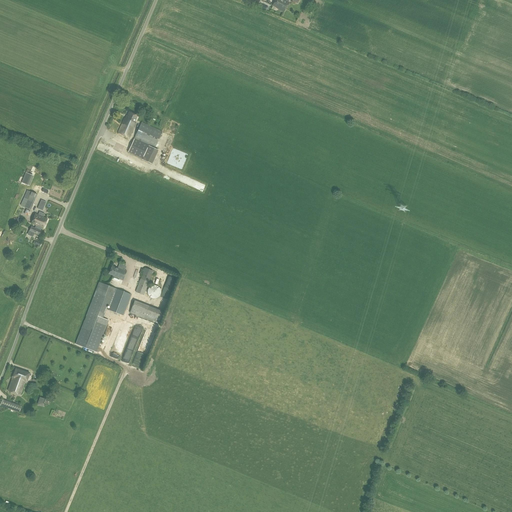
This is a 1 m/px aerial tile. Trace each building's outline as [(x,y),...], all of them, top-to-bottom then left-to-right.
[(288,2),(289,0),(292,0),(297,3),(298,0),(285,0),(276,0),(273,6),(283,12),(290,3),(288,2)] [(129,138),(136,123),(134,122),(137,116),(129,112),(126,118),(125,117),(118,133),(129,138)] [(162,132),(141,122),(134,138),(155,148),(162,132)] [(148,145),(147,147),(135,140),(130,150),(143,157),(142,159),(152,164),(158,150),(148,145)] [(129,156),(127,161),(135,164),(137,159),(129,156)] [(26,171),(23,181),(31,184),(35,173),(26,171)] [(169,185),(172,179),(153,172),(151,177),(169,185)] [(42,185),(41,188),(51,193),(52,189),(42,185)] [(31,192),(24,207),(30,210),(37,194),(31,192)] [(41,208),(39,212),(44,213),(49,200),(42,197),(39,207),(41,208)] [(31,226),(29,231),(40,236),(42,231),(40,230),(41,228),(43,228),(47,219),(35,214),(31,223),(38,226),(37,229),(31,226)] [(113,276),(123,280),(126,271),(118,268),(112,266),(109,274),(114,275),(113,276)] [(140,278),(135,292),(144,295),(149,282),(153,270),(145,268),(141,279),(140,278)] [(97,331),(107,305),(109,306),(108,310),(123,316),(131,294),(99,282),(83,326),(97,331)] [(149,284),(150,296),(162,295),(161,283),(149,284)] [(134,300),(130,313),(158,323),(163,311),(134,300)] [(130,330),(133,323),(128,321),(125,328),(130,330)] [(136,324),(125,358),(132,360),(142,325),(136,324)] [(120,356),(126,343),(121,340),(115,354),(120,356)] [(137,363),(141,365),(146,354),(141,352),(137,363)] [(8,391),(21,395),(26,381),(29,373),(16,368),(13,376),(8,391)] [(49,405),(52,398),(49,398),(50,395),(45,393),(44,396),(42,403),(46,404),(49,405)] [(17,405),(4,400),(2,406),(15,410),(17,405)]
